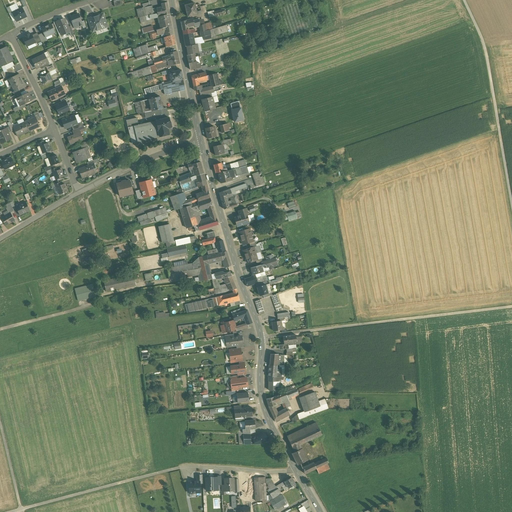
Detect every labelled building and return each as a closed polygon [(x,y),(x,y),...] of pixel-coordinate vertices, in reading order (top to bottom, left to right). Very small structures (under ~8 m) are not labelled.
[(316,9),(312,0),(285,0),(267,6),(271,18),(274,24),(316,9)] [(194,3),(185,5),(188,17),(197,15),(197,12),(194,3)] [(152,6),(137,9),(139,18),(140,17),(145,16),(154,14),(152,9),(152,6)] [(267,6),(261,8),(265,20),(271,18),(267,6)] [(13,12),(12,13),(17,22),(27,17),(22,7),(13,12)] [(157,9),(157,13),(158,17),(169,15),(170,14),(168,7),(163,8),(157,9)] [(316,9),(274,24),(280,43),(322,29),(316,9)] [(81,22),(78,14),(71,17),(72,20),(74,26),(78,25),(79,27),(82,26),(83,25),(81,22)] [(103,14),(93,18),(97,30),(103,28),(102,26),(106,24),(103,14)] [(169,15),(159,17),(161,29),(171,26),(169,15)] [(93,18),(89,19),(93,32),(97,30),(93,18)] [(64,19),(57,22),(59,29),(60,29),(62,35),(69,32),(70,32),(68,28),(67,24),(66,24),(64,19)] [(193,19),(186,21),(188,27),(194,26),(193,21),(193,19)] [(51,24),(42,28),(44,32),(46,37),(55,33),(51,24)] [(226,25),(209,30),(211,37),(228,32),(226,25)] [(171,26),(160,29),(161,33),(167,32),(168,37),(173,35),(173,36),(172,30),(172,29),(171,26)] [(206,31),(201,32),(202,37),(203,40),(211,38),(211,37),(209,30),(206,31)] [(46,37),(44,32),(38,35),(41,41),(41,42),(47,40),(46,37)] [(37,33),(32,36),(35,43),(36,44),(41,41),(38,35),(37,33)] [(188,34),(183,35),(185,46),(194,45),(193,39),(192,33),(188,34)] [(23,37),(27,46),(35,43),(32,36),(31,34),(29,35),(29,34),(25,36),(23,37)] [(173,35),(168,37),(164,38),(166,47),(175,45),(175,42),(174,41),(173,36),(173,35)] [(147,44),(133,49),(135,57),(149,53),(148,49),(147,44)] [(196,45),(187,47),(188,55),(198,53),(196,45)] [(6,47),(0,50),(0,61),(2,61),(4,65),(12,61),(13,61),(6,47)] [(176,51),(169,53),(170,56),(171,60),(174,59),(174,58),(178,57),(176,51)] [(52,62),(47,52),(42,55),(44,55),(48,63),(49,66),(52,64),(53,64),(52,62)] [(194,54),(187,56),(189,66),(196,65),(196,64),(194,54)] [(42,55),(33,60),(36,68),(40,66),(48,63),(44,55),(42,55)] [(178,57),(174,58),(174,59),(171,60),(171,62),(172,66),(179,64),(178,57)] [(12,61),(4,65),(6,69),(12,66),(12,67),(14,66),(12,61)] [(49,66),(46,67),(48,73),(55,70),(52,64),(49,66)] [(155,65),(147,67),(150,75),(158,72),(155,65)] [(12,66),(6,69),(7,71),(4,73),(6,77),(12,74),(15,73),(12,67),(12,66)] [(147,67),(127,73),(129,79),(138,77),(138,78),(150,75),(147,67)] [(181,70),(169,73),(171,82),(183,80),(181,70)] [(48,73),(40,76),(44,85),(52,81),(48,73)] [(201,73),(191,76),(194,87),(199,86),(198,82),(203,80),(201,73)] [(13,77),(9,79),(12,85),(22,81),(20,78),(21,77),(19,74),(13,77)] [(217,74),(210,75),(213,87),(220,85),(217,74)] [(171,82),(162,84),(164,89),(165,95),(180,91),(180,87),(184,86),(183,80),(171,82)] [(22,81),(12,85),(15,91),(15,92),(19,90),(25,87),(24,84),(23,84),(22,81)] [(159,85),(144,90),(145,95),(160,90),(159,85)] [(56,89),(48,92),(52,100),(60,97),(59,94),(63,92),(61,86),(56,89)] [(203,89),(202,86),(199,86),(200,90),(199,90),(200,95),(208,93),(207,88),(203,89)] [(113,97),(119,95),(117,88),(111,90),(113,97)] [(16,98),(14,99),(17,104),(18,103),(20,106),(24,104),(31,100),(30,97),(30,96),(28,92),(22,95),(16,98)] [(160,97),(150,99),(153,111),(163,109),(160,97)] [(212,97),(202,100),(203,106),(213,103),(212,97)] [(55,106),(59,115),(70,110),(66,101),(62,103),(55,106)] [(213,103),(203,106),(204,112),(215,109),(213,103)] [(243,120),(239,107),(231,109),(235,122),(243,120)] [(156,111),(145,113),(147,123),(155,121),(158,120),(156,111)] [(74,116),(62,121),(64,127),(66,128),(72,126),(77,124),(74,116)] [(35,118),(25,123),(29,131),(29,132),(40,127),(37,121),(36,118),(35,118)] [(136,118),(126,120),(127,128),(134,126),(138,125),(136,118)] [(158,120),(155,121),(159,137),(169,134),(168,130),(171,129),(169,118),(168,118),(163,119),(158,120)] [(138,125),(134,126),(138,142),(159,137),(155,121),(147,123),(138,125)] [(25,123),(24,122),(13,128),(14,130),(17,137),(29,131),(25,123)] [(82,122),(77,124),(72,126),(73,130),(83,126),(82,122)] [(229,131),(227,124),(220,126),(222,133),(229,131)] [(134,126),(127,128),(131,144),(138,142),(134,126)] [(214,126),(205,129),(207,139),(216,137),(214,126)] [(6,128),(0,131),(0,130),(0,141),(1,144),(11,139),(6,128)] [(80,132),(76,134),(75,133),(74,133),(75,135),(67,137),(70,145),(74,143),(83,139),(80,132)] [(50,151),(48,143),(44,144),(40,146),(43,154),(50,151)] [(220,145),(213,147),(215,156),(224,154),(222,147),(222,145),(220,145)] [(82,149),(73,152),(76,163),(87,159),(84,151),(83,149),(82,149)] [(52,156),(48,158),(51,166),(52,165),(59,163),(56,155),(52,156)] [(11,157),(1,162),(4,169),(14,164),(11,157)] [(200,162),(192,164),(188,165),(189,170),(193,169),(194,173),(195,175),(195,176),(204,174),(203,170),(203,168),(202,168),(200,162)] [(238,162),(226,165),(227,169),(226,169),(227,171),(240,168),(238,162)] [(221,163),(214,165),(216,173),(217,173),(223,171),(223,170),(221,165),(221,163)] [(88,166),(79,169),(82,178),(88,176),(94,173),(91,165),(88,166)] [(246,166),(240,168),(242,175),(248,173),(246,166)] [(227,171),(223,172),(223,171),(217,173),(220,184),(231,181),(230,178),(242,175),(240,168),(227,171)] [(57,170),(53,172),(56,180),(63,177),(60,169),(57,170)] [(194,173),(179,178),(180,181),(183,180),(195,175),(194,173)] [(204,174),(195,176),(197,178),(198,183),(202,181),(203,186),(207,185),(206,180),(204,174)] [(259,178),(260,179),(254,181),(256,187),(264,184),(262,177),(259,178)] [(180,181),(179,182),(182,189),(183,193),(202,186),(203,186),(202,181),(198,183),(197,178),(184,183),(183,180),(180,181)] [(143,198),(155,195),(152,180),(140,183),(141,190),(143,198)] [(129,181),(125,182),(125,181),(122,182),(122,183),(117,184),(120,197),(133,194),(129,181)] [(246,183),(233,188),(234,192),(247,187),(246,183)] [(61,185),(56,187),(59,194),(67,192),(64,184),(61,185)] [(208,188),(207,185),(203,186),(202,186),(203,193),(196,195),(197,198),(198,202),(210,198),(208,188)] [(232,196),(230,189),(223,192),(225,198),(226,198),(230,197),(232,196)] [(226,198),(225,198),(223,192),(219,193),(224,209),(228,208),(227,206),(226,203),(228,202),(226,198)] [(179,195),(171,198),(172,201),(175,210),(183,207),(182,203),(179,195)] [(235,195),(232,196),(230,197),(233,204),(236,203),(236,202),(238,201),(235,195)] [(197,198),(182,203),(183,207),(198,202),(197,198)] [(210,199),(197,203),(200,210),(208,207),(212,206),(210,199)] [(26,202),(16,207),(19,215),(30,210),(26,202)] [(10,203),(6,205),(7,207),(6,207),(9,213),(10,213),(14,211),(10,203)] [(197,203),(191,205),(192,205),(194,212),(200,210),(197,203)] [(191,205),(180,209),(187,228),(197,225),(198,225),(197,223),(198,223),(197,222),(194,212),(192,205),(191,205)] [(211,217),(197,222),(198,223),(197,223),(198,225),(197,225),(198,228),(199,230),(207,228),(218,224),(212,206),(208,207),(211,217)] [(286,214),(289,221),(297,219),(297,218),(296,213),(295,212),(286,214)] [(10,213),(9,213),(1,218),(6,225),(15,220),(10,213)] [(242,215),(235,218),(237,226),(248,223),(245,214),(242,215)] [(169,224),(159,227),(163,244),(169,242),(173,241),(169,224)] [(245,230),(239,232),(241,238),(251,235),(249,229),(245,230)] [(251,235),(241,238),(243,245),(249,243),(253,242),(251,235)] [(190,237),(175,241),(176,243),(176,246),(195,242),(197,242),(195,236),(190,237)] [(215,242),(217,249),(218,253),(225,251),(222,240),(215,242)] [(186,246),(167,250),(169,257),(187,253),(186,246)] [(251,248),(243,251),(245,257),(255,254),(254,248),(254,247),(251,248)] [(231,266),(226,251),(221,253),(211,256),(212,259),(214,262),(214,263),(222,260),(225,268),(226,267),(226,268),(231,266)] [(255,254),(245,257),(247,263),(256,260),(257,260),(255,254)] [(193,263),(167,268),(170,280),(198,275),(202,274),(199,262),(198,258),(193,263)] [(262,262),(261,262),(262,265),(261,265),(263,272),(270,270),(270,268),(273,267),(273,266),(277,265),(275,258),(274,258),(266,260),(262,262)] [(212,259),(199,262),(202,274),(210,272),(208,264),(214,262),(212,259)] [(261,265),(251,268),(253,275),(263,272),(261,265)] [(202,274),(198,275),(199,281),(204,281),(211,279),(210,276),(210,274),(210,272),(202,274)] [(134,275),(104,282),(107,292),(136,285),(134,275)] [(255,276),(244,280),(247,287),(256,284),(258,283),(255,276)] [(232,278),(226,281),(229,288),(230,290),(232,290),(236,289),(232,278)] [(93,284),(75,289),(78,301),(96,297),(93,284)] [(261,286),(257,287),(259,296),(268,293),(265,285),(261,286)] [(236,289),(232,290),(234,294),(222,297),(222,298),(223,304),(234,302),(239,300),(237,292),(236,289)] [(222,298),(216,299),(217,301),(214,302),(213,300),(205,302),(207,308),(223,304),(222,298)] [(207,308),(205,302),(186,306),(187,313),(207,308)] [(252,323),(247,310),(242,312),(244,317),(247,325),(252,323)] [(241,312),(233,316),(234,320),(244,317),(242,312),(241,312)] [(234,321),(223,323),(225,328),(226,328),(227,332),(236,330),(236,328),(234,321)] [(278,321),(272,322),(273,331),(282,330),(281,322),(281,321),(278,321)] [(296,335),(283,337),(284,345),(288,344),(288,346),(297,345),(296,338),(296,337),(296,335)] [(226,338),(225,339),(227,347),(236,346),(242,345),(241,336),(234,337),(226,338)] [(234,352),(229,352),(231,360),(234,359),(242,358),(241,351),(240,351),(234,352)] [(278,354),(270,354),(269,365),(275,365),(277,365),(277,361),(278,355),(278,354)] [(238,365),(230,366),(231,374),(237,373),(245,372),(244,365),(239,365),(238,365)] [(236,379),(230,380),(231,388),(237,388),(247,386),(246,378),(236,379)] [(313,387),(311,384),(296,390),(298,394),(313,387)] [(295,388),(285,393),(288,400),(298,394),(296,390),(295,388)] [(314,392),(299,398),(304,412),(320,407),(318,402),(314,392)] [(233,394),(234,403),(248,402),(249,402),(248,393),(235,394),(233,394)] [(281,394),(274,397),(275,402),(281,400),(283,406),(285,405),(284,402),(281,394)] [(274,397),(266,399),(268,407),(273,406),(276,405),(275,402),(274,397)] [(320,407),(304,412),(303,412),(305,418),(306,417),(306,416),(328,409),(324,399),(318,402),(320,407)] [(277,414),(273,416),(276,422),(290,415),(287,409),(285,405),(283,406),(285,410),(277,414)] [(273,406),(268,407),(273,416),(277,414),(273,406)] [(251,408),(242,409),(243,415),(243,417),(252,416),(251,408)] [(303,412),(298,414),(292,419),(293,422),(305,418),(303,412)] [(254,421),(244,421),(244,422),(245,429),(250,429),(255,428),(254,421)] [(316,423),(298,431),(300,436),(318,428),(316,423)] [(300,436),(289,441),(292,447),(299,444),(319,434),(321,433),(318,428),(300,436)] [(298,431),(287,437),(289,441),(300,436),(298,431)] [(265,433),(256,437),(260,445),(268,441),(265,433)] [(299,444),(292,447),(294,452),(292,453),(297,465),(307,461),(299,444)] [(327,458),(314,464),(314,463),(302,468),(304,474),(316,468),(328,463),(329,463),(327,458)] [(331,468),(328,463),(316,468),(318,473),(331,468)] [(214,478),(206,478),(207,491),(218,490),(218,485),(218,477),(214,478)] [(263,477),(254,478),(255,501),(264,500),(263,483),(263,477)] [(295,484),(291,477),(281,484),(285,490),(295,484)] [(233,478),(225,479),(225,486),(225,491),(226,491),(234,490),(233,478)] [(272,480),(267,483),(269,486),(268,486),(269,489),(268,490),(269,493),(278,488),(277,486),(275,487),(272,480)] [(197,482),(189,482),(189,493),(200,493),(200,484),(200,482),(197,482)] [(269,493),(273,499),(281,494),(278,488),(269,493)] [(281,494),(273,499),(270,501),(275,510),(287,503),(281,494)]
